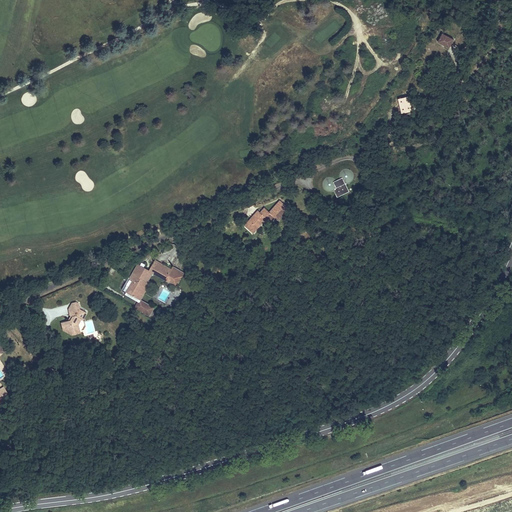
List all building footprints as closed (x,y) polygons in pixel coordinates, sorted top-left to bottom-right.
[(451,47),(455,39),(443,33),(439,42),(451,47)] [(411,112),(410,97),(398,98),(399,113),(411,112)] [(345,195),(356,190),(349,176),(342,179),(344,185),(341,187),(345,195)] [(256,231),(270,216),(274,219),(278,214),(282,218),(293,206),(283,198),(273,209),(267,205),(263,209),(261,207),(247,223),(256,231)] [(155,269),(171,279),(174,274),(159,266),(162,261),(157,258),(152,267),(144,279),(147,280),(139,294),(143,296),(154,278),(151,277),(155,269)] [(144,279),(152,267),(147,264),(149,261),(146,259),(144,262),(141,260),(133,275),(136,277),(130,288),(139,294),(147,280),(144,279)] [(159,266),(174,274),(175,272),(172,269),(173,267),(162,261),(159,266)] [(73,305),(74,310),(77,312),(75,316),(67,318),(69,325),(74,329),(76,327),(83,325),(81,322),(83,319),(85,315),(87,316),(91,309),(83,305),(83,301),(82,300),(81,299),(79,298),(78,298),(77,299),(75,299),(74,301),(74,305),(73,305)] [(139,299),(134,308),(149,317),(155,308),(139,299)] [(76,327),(74,329),(77,331),(86,329),(83,319),(81,322),(83,325),(76,327)]
